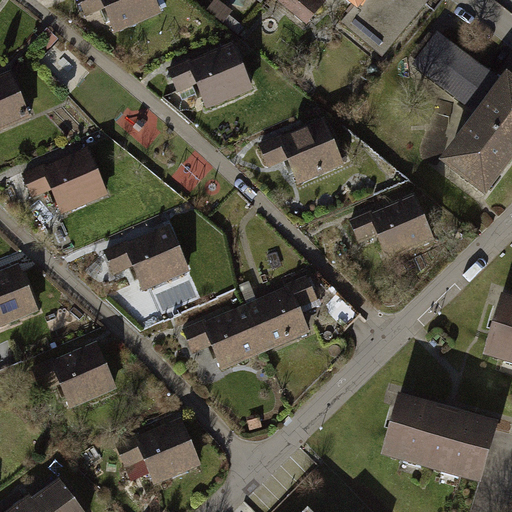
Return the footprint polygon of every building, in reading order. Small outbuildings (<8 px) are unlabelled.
[(82,0),(89,14),(108,6),(118,30),(160,12),(154,0),(82,0)] [(321,0),(278,0),(308,24),(325,3),(321,0)] [(345,0),(356,9),(344,24),(384,56),(430,0),(345,0)] [(478,117),(440,166),(488,200),(511,166),(511,81),(504,76),(501,80),(492,74),(439,33),(413,67),(478,117)] [(192,62),(171,71),(180,90),(199,82),(209,106),(251,88),(234,48),(193,65),(192,62)] [(0,128),(28,117),(11,76),(0,81),(0,128)] [(282,138),(262,147),(270,166),(290,158),(299,182),(341,164),(324,124),(283,141),(282,138)] [(46,169),(26,178),(34,197),(53,189),(63,213),(105,195),(88,155),(47,172),(46,169)] [(373,213),(353,222),(361,241),(381,233),(390,256),(432,239),(415,198),(374,216),(373,213)] [(128,245),(108,254),(116,273),(135,265),(145,289),(187,271),(170,231),(129,248),(128,245)] [(0,326),(36,312),(19,271),(0,279),(0,326)] [(317,302),(309,282),(288,291),(289,293),(248,310),(265,351),(307,333),(297,310),(317,302)] [(511,302),(507,302),(491,362),(511,367),(511,302)] [(206,325),(186,334),(194,353),(214,345),(223,368),(265,351),(248,310),(207,328),(206,325)] [(55,363),(34,372),(43,391),(62,383),(72,407),(114,389),(97,349),(56,366),(55,363)] [(402,403),(388,460),(488,485),(502,428),(402,403)] [(140,440),(119,449),(127,468),(147,460),(157,483),(199,466),(182,426),(141,443),(140,440)] [(79,511),(60,486),(32,507),(35,511),(79,511)] [(29,503),(15,511),(35,511),(32,507),(29,503)]
